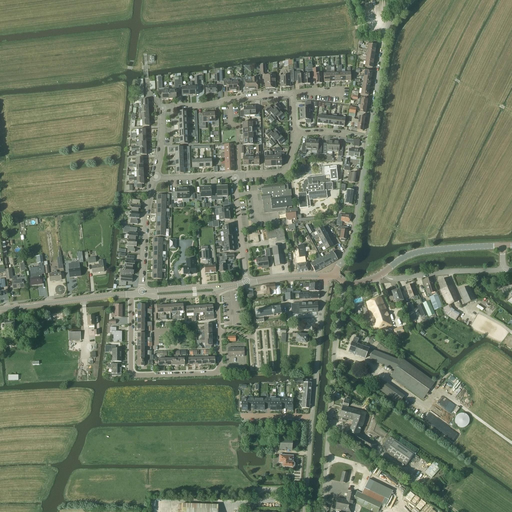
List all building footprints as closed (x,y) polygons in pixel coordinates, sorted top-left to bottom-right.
[(318,69),(312,69),(313,77),(316,77),(316,79),(316,84),(322,84),(322,83),(321,76),(321,74),(318,74),(318,69)] [(289,76),(280,76),(281,87),(290,87),(290,80),(294,80),(293,71),(289,71),(289,76)] [(304,75),(304,85),(310,84),(310,81),(313,80),(312,71),(307,71),(307,75),(304,75)] [(304,85),(304,75),(300,75),(300,72),(294,72),(295,81),(298,81),(298,85),(304,85)] [(265,89),(275,88),(274,75),(264,76),(265,89)] [(161,89),(161,91),(162,99),(169,99),(168,91),(169,91),(168,88),(162,89),(162,81),(161,77),(158,77),(158,81),(158,89),(161,89)] [(245,78),(242,78),(242,85),(245,85),(245,91),(251,90),(251,80),(251,78),(251,77),(248,77),(245,77),(245,78)] [(256,78),(251,78),(251,80),(251,90),(257,90),(257,84),(260,84),(260,78),(256,78)] [(227,92),(233,92),(232,81),(229,81),(229,79),(223,80),(223,86),(226,86),(227,92)] [(232,81),(233,92),(239,91),(238,86),(241,85),(241,79),(238,79),(238,81),(232,81)] [(359,99),(358,105),(361,106),(366,107),(367,100),(362,99),(359,99)] [(275,110),(277,112),(282,108),(278,104),(273,108),(275,110)] [(300,113),(310,113),(310,108),(311,108),(311,105),(305,105),(305,108),(299,108),(300,113)] [(244,116),(250,116),(249,106),(243,107),(244,111),(240,111),(240,118),(244,117),(244,116)] [(249,106),(250,116),(255,116),(255,117),(259,117),(259,110),(255,110),(255,106),(249,106)] [(270,114),(273,111),(269,106),(264,110),(268,115),(270,114)] [(279,114),(277,112),(275,110),(273,111),(270,114),(272,115),(274,118),(276,117),(279,114)] [(279,114),(276,117),(280,121),(285,117),(280,112),(279,114)] [(209,122),(208,113),(202,114),(202,120),(199,120),(199,126),(199,129),(203,129),(203,126),(205,126),(205,123),(209,122)] [(208,113),(209,122),(212,122),(212,126),(219,126),(218,119),(215,119),(214,113),(208,113)] [(310,113),(300,113),(300,120),(305,120),(305,123),(310,123),(310,120),(310,113)] [(276,120),(274,118),(272,115),(267,119),(271,124),(276,120)] [(351,123),(363,125),(365,117),(359,117),(358,120),(354,119),(352,118),(352,119),(351,123)] [(363,125),(351,123),(351,126),(355,126),(357,126),(357,130),(363,131),(363,125)] [(275,133),(277,136),(282,132),(278,127),(273,131),(275,133)] [(270,137),(273,135),(269,130),(264,134),(269,139),(270,137)] [(279,138),(277,136),(275,133),(273,135),(270,137),(272,139),(274,142),(276,140),(279,138)] [(279,138),(276,140),(280,145),(285,141),(280,136),(279,138)] [(276,143),(274,142),(272,139),(267,143),(271,148),(276,143)] [(312,150),(312,140),(306,139),(306,146),(302,145),(302,153),(306,153),(306,150),(312,150)] [(312,140),(312,150),(317,151),(317,154),(321,154),(321,147),(318,147),(318,140),(312,140)] [(333,152),(333,141),(327,141),(327,145),(323,145),(323,154),(327,155),(327,151),(333,152)] [(333,141),(333,152),(338,152),(338,157),(338,160),(341,159),(341,157),(342,157),(342,152),(342,150),(343,146),(339,146),(339,142),(333,141)] [(281,160),(284,160),(284,153),(275,154),(275,157),(276,167),(281,166),(281,160)] [(322,176),(312,177),(307,178),(307,180),(305,181),(304,183),(304,184),(301,184),(302,189),(303,189),(303,193),(298,194),(299,201),(299,209),(308,208),(308,207),(310,206),(309,200),(327,198),(326,191),(333,190),(332,183),(331,183),(330,182),(338,181),(337,168),(329,169),(329,167),(321,168),(322,176)] [(355,183),(356,173),(348,172),(347,182),(355,183)] [(289,209),(289,208),(292,208),(291,197),(292,197),(291,190),(288,190),(288,185),(261,187),(262,194),(263,193),(263,195),(261,196),(261,201),(262,200),(264,214),(285,211),(286,220),(293,220),(293,221),(296,221),(296,218),(298,218),(297,208),(289,209)] [(201,198),(206,198),(205,187),(200,188),(200,195),(197,195),(198,201),(201,201),(201,198)] [(211,187),(205,187),(206,198),(209,198),(209,199),(211,199),(211,200),(211,204),(214,204),(214,200),(214,194),(211,194),(211,187)] [(217,194),(214,194),(214,200),(217,200),(222,200),(222,197),(222,187),(216,187),(217,194)] [(183,199),(183,188),(177,189),(177,194),(174,194),(174,200),(177,200),(177,199),(183,199)] [(189,188),(183,188),(183,199),(183,202),(189,202),(189,200),(192,200),(192,194),(192,193),(189,194),(189,188)] [(352,205),(354,191),(347,190),(344,204),(352,205)] [(130,205),(130,212),(138,213),(138,210),(140,210),(140,206),(137,206),(137,204),(139,204),(140,201),(132,200),(132,206),(130,205)] [(130,212),(129,218),(130,218),(130,224),(137,225),(138,222),(135,221),(135,219),(139,219),(139,216),(138,216),(138,213),(130,212)] [(338,214),(337,225),(341,226),(342,222),(349,223),(350,216),(338,214)] [(345,241),(345,240),(346,240),(347,231),(348,228),(342,227),(339,227),(338,230),(339,230),(338,235),(340,235),(340,239),(341,239),(341,241),(345,241)] [(127,240),(135,241),(136,238),(137,238),(138,234),(135,234),(136,232),(137,232),(137,229),(129,228),(129,233),(128,233),(127,240)] [(282,228),(266,232),(268,240),(276,238),(277,242),(285,240),(282,228)] [(315,238),(325,233),(323,228),(316,232),(317,235),(314,237),(315,238)] [(321,241),(328,237),(325,233),(315,238),(315,240),(319,238),(321,241)] [(319,247),(330,241),(328,237),(321,241),(322,244),(319,246),(319,247)] [(135,244),(135,241),(127,240),(126,246),(128,246),(127,252),(135,253),(135,249),(134,249),(134,247),(136,247),(137,244),(135,244)] [(333,246),(330,241),(319,247),(320,249),(324,247),(326,250),(333,246)] [(297,257),(306,255),(304,245),(298,246),(299,250),(296,250),(297,257)] [(282,247),(272,248),(273,257),(274,256),(275,266),(284,265),(282,247)] [(208,250),(201,251),(202,261),(207,260),(208,265),(205,265),(205,273),(216,273),(215,265),(211,265),(211,260),(209,260),(208,250)] [(323,262),(325,267),(337,260),(332,252),(322,258),(322,259),(323,262)] [(234,258),(234,254),(226,254),(222,254),(222,260),(221,261),(219,262),(219,269),(220,271),(220,272),(226,272),(226,270),(229,270),(229,266),(226,266),(225,266),(225,263),(224,260),(226,260),(226,258),(234,258)] [(125,261),(124,268),(133,269),(133,265),(134,265),(135,262),(134,262),(134,256),(127,256),(126,261),(125,261)] [(298,265),(296,265),(297,273),(308,271),(307,263),(306,263),(305,257),(297,259),(298,265)] [(267,258),(256,260),(257,268),(264,267),(264,269),(268,268),(267,258)] [(322,258),(321,258),(310,264),(315,273),(325,267),(323,262),(322,259),(322,258)] [(183,271),(183,274),(184,274),(184,275),(188,275),(191,275),(191,274),(196,274),(195,266),(194,266),(194,260),(186,260),(186,267),(183,267),(183,271)] [(98,261),(99,266),(92,266),(93,273),(104,272),(103,261),(98,261)] [(39,268),(30,269),(31,279),(30,279),(31,285),(42,284),(41,277),(41,274),(45,274),(43,263),(39,263),(39,268)] [(79,263),(68,264),(69,270),(70,278),(81,276),(80,269),(79,263)] [(121,276),(120,281),(132,283),(132,277),(131,277),(131,276),(132,276),(132,275),(134,275),(134,272),(132,271),(133,269),(124,268),(124,274),(125,274),(125,276),(121,276)] [(54,274),(49,275),(50,282),(61,280),(60,273),(57,274),(57,272),(54,272),(54,274)] [(14,281),(12,282),(13,289),(24,288),(23,285),(27,284),(26,277),(17,278),(17,277),(13,277),(14,281)] [(448,277),(437,282),(441,290),(440,290),(442,295),(448,306),(459,301),(448,277)] [(428,294),(436,292),(432,278),(423,280),(428,294)] [(410,299),(417,296),(412,284),(406,287),(410,299)] [(274,285),(266,286),(267,292),(267,296),(272,295),(271,291),(275,290),(274,285)] [(465,305),(474,300),(468,286),(459,291),(465,305)] [(396,304),(403,301),(399,289),(391,292),(396,304)] [(435,310),(442,308),(437,295),(430,298),(435,310)] [(369,311),(370,315),(376,330),(378,331),(392,326),(385,308),(380,297),(366,302),(369,311)] [(434,314),(429,301),(423,304),(428,317),(434,314)] [(299,304),(291,304),(292,315),(307,314),(307,313),(317,312),(317,303),(299,304)] [(420,314),(425,311),(422,304),(417,306),(420,314)] [(112,314),(112,317),(122,318),(122,305),(115,305),(115,315),(112,314)] [(259,312),(255,312),(257,323),(264,322),(264,321),(263,318),(273,316),(274,316),(274,315),(277,315),(277,316),(278,316),(278,315),(281,314),(282,315),(282,314),(281,314),(282,312),(283,312),(283,311),(282,309),(283,308),(282,308),(282,309),(280,307),(281,307),(280,306),(280,307),(276,307),(273,308),(272,307),(272,308),(258,310),(259,312)] [(67,313),(46,315),(47,322),(67,319),(67,313)] [(94,316),(88,317),(88,326),(89,326),(89,328),(94,328),(94,325),(94,323),(98,323),(97,318),(94,318),(94,316)] [(5,328),(15,327),(14,320),(4,321),(5,328)] [(402,327),(393,330),(396,336),(404,333),(402,327)] [(110,328),(110,332),(112,332),(112,335),(113,335),(113,342),(122,342),(122,332),(116,332),(116,328),(110,328)] [(69,341),(81,340),(81,332),(68,333),(69,341)] [(292,334),(292,337),(296,338),(296,342),(306,343),(307,335),(292,334)] [(365,359),(367,354),(369,348),(357,344),(359,339),(354,337),(352,342),(352,343),(351,343),(350,345),(351,346),(348,352),(365,359)] [(113,362),(121,362),(122,350),(116,350),(116,346),(105,346),(105,351),(112,351),(112,356),(113,356),(113,362)] [(228,357),(244,357),(244,348),(228,349),(228,357)] [(395,370),(401,361),(369,348),(367,354),(370,356),(369,360),(395,370)] [(395,370),(390,376),(422,400),(435,383),(402,359),(401,361),(395,370)] [(108,365),(108,368),(112,368),(112,376),(121,376),(121,368),(116,368),(116,365),(115,365),(111,365),(108,365)] [(399,404),(403,398),(379,380),(375,387),(399,404)] [(303,383),(303,394),(310,395),(311,384),(303,383)] [(272,411),(275,411),(275,400),(276,400),(276,397),(275,397),(270,397),(270,398),(267,398),(267,406),(270,406),(270,410),(272,410),(272,411)] [(247,406),(250,406),(250,398),(247,398),(247,400),(241,400),(241,410),(242,410),(242,411),(245,411),(245,410),(247,410),(247,406)] [(255,411),(259,411),(259,400),(253,400),(253,398),(250,398),(250,406),(253,406),(253,410),(255,410),(255,411)] [(264,406),(267,406),(267,398),(264,398),(264,400),(259,400),(259,411),(262,411),(262,410),(264,410),(264,406)] [(281,406),(284,406),(284,399),(281,398),(281,400),(276,400),(275,400),(275,411),(279,411),(279,410),(281,410),(281,406)] [(287,399),(284,399),(284,406),(287,406),(287,410),(289,411),(292,411),(293,411),(293,400),(287,400),(287,399)] [(449,423),(454,416),(447,412),(446,414),(436,408),(438,405),(436,404),(431,412),(449,423)] [(345,419),(348,408),(342,407),(339,417),(343,418),(343,420),(346,421),(346,419),(345,419)] [(345,419),(346,419),(353,421),(347,435),(374,451),(378,444),(359,433),(363,424),(366,413),(348,408),(345,419)] [(419,416),(434,426),(438,421),(422,410),(419,416)] [(460,428),(463,428),(465,427),(467,426),(468,423),(469,421),(469,419),(467,416),(466,415),(463,414),(460,414),(458,414),(456,416),(455,418),(454,421),(455,423),(456,425),(458,427),(460,428)] [(414,454),(389,437),(384,444),(383,444),(382,445),(383,446),(382,447),(387,450),(386,453),(405,466),(414,454)] [(292,450),(292,440),(280,439),(280,449),(292,450)] [(279,455),(279,463),(283,463),(283,467),(292,468),(294,466),(294,464),(293,463),(292,463),(293,456),(279,455)] [(434,461),(425,473),(428,476),(431,479),(440,469),(437,466),(438,465),(434,461)] [(369,480),(362,494),(382,504),(380,506),(384,508),(392,491),(369,480)] [(337,498),(335,509),(346,511),(350,511),(353,502),(372,511),(377,511),(380,506),(382,504),(362,494),(357,492),(355,491),(354,494),(348,493),(346,500),(337,498)]
